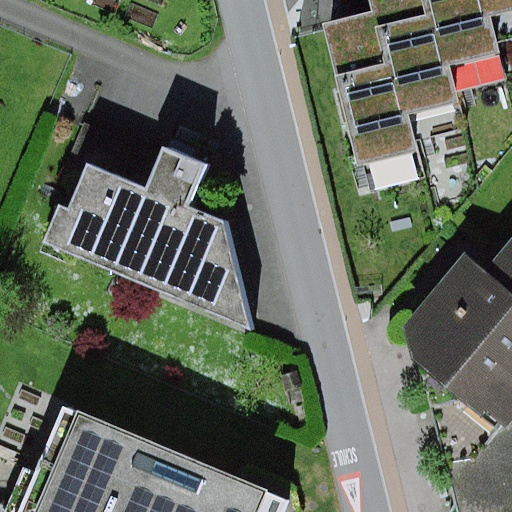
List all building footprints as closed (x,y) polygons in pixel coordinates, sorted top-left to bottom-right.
[(371,0),(375,13),(379,12),(405,116),(410,115),(459,103),(450,65),(445,67),(428,0),(371,0)] [(481,0),(428,0),(445,67),(450,65),(500,53),(490,16),(485,17),(481,0)] [(511,0),(481,0),(485,17),(490,16),(511,10),(511,0)] [(375,13),(326,25),(361,167),(419,152),(410,115),(405,116),(379,12),(375,13)] [(151,190),(92,165),(73,210),(63,206),(47,245),(255,331),(230,223),(191,207),(208,166),(168,150),(151,190)] [(511,246),(490,273),(468,255),(407,330),(414,360),(486,418),(489,414),(508,430),(511,425),(511,246)] [(379,281),(376,268),(364,271),(367,284),(379,281)] [(283,511),(288,501),(70,409),(41,476),(28,470),(10,511),(283,511)]
